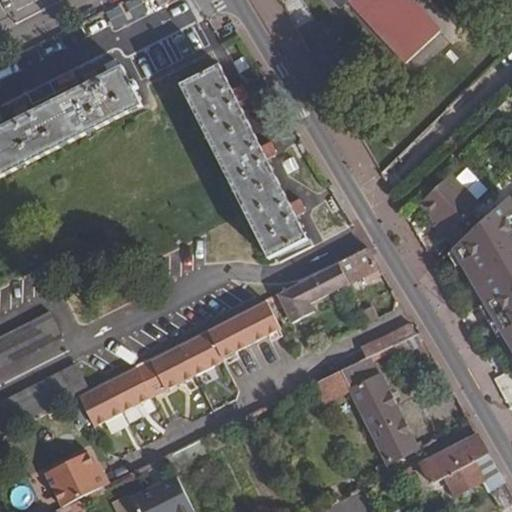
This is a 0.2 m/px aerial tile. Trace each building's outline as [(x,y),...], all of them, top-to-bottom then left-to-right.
[(334,0),(341,7),(346,2),(404,66),(438,33),(407,0),(334,0)] [(0,178),(141,107),(123,69),(100,81),(97,75),(90,73),(83,76),(88,87),(68,97),(30,116),(28,109),(21,107),(14,111),(18,122),(0,130),(0,178)] [(275,177),(268,162),(274,159),(276,152),(271,144),(261,149),(244,116),(238,103),(244,100),(247,93),(244,86),(232,92),(221,69),(185,87),(270,259),(307,240),(300,226),(296,219),(303,216),(305,210),(300,201),(289,206),(275,177)] [(479,226),(470,215),(480,207),(451,175),(419,205),(437,223),(433,226),(455,248),(479,226)] [(479,226),(455,248),(452,250),(511,349),(511,204),(509,199),(479,226)] [(310,305),(364,277),(379,269),(368,251),(295,288),(305,308),(310,305)] [(367,282),(382,274),(379,269),(364,277),(367,282)] [(310,305),(305,308),(295,288),(277,297),(288,318),(291,324),(314,312),(310,305)] [(209,332),(223,360),(282,331),(267,302),(209,332)] [(0,337),(0,370),(62,339),(49,313),(0,337)] [(415,337),(410,326),(383,339),(388,349),(393,347),(399,344),(415,337)] [(137,368),(153,399),(224,362),(223,360),(209,332),(137,368)] [(432,352),(422,334),(419,335),(415,337),(399,344),(393,347),(404,364),(432,352)] [(383,339),(360,350),(365,360),(372,356),(388,349),(383,339)] [(387,466),(418,451),(372,356),(365,360),(340,372),(338,374),(315,385),(325,404),(350,392),(387,466)] [(0,437),(79,398),(89,392),(75,365),(0,402),(0,437)] [(94,428),(153,399),(137,368),(89,392),(79,398),(94,428)] [(490,455),(479,433),(478,434),(421,462),(432,484),(433,486),(447,478),(456,497),(484,482),(488,492),(506,483),(490,455)] [(45,475),(62,509),(79,501),(111,486),(104,471),(99,473),(90,453),(45,475)] [(137,511),(194,511),(195,511),(178,477),(131,500),(137,511)] [(24,484),(10,491),(20,509),(33,502),(24,484)] [(84,511),(79,501),(62,509),(61,510),(61,511),(84,511)]
